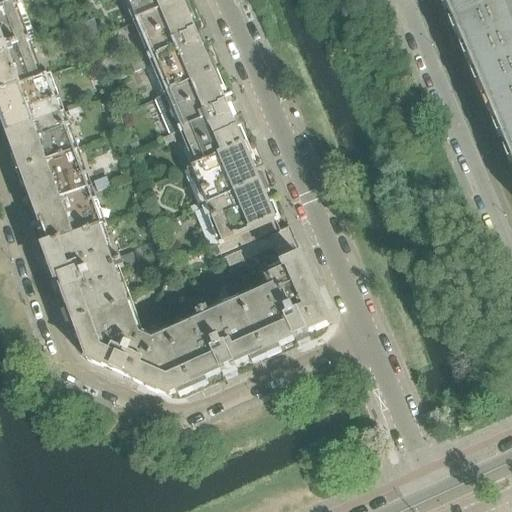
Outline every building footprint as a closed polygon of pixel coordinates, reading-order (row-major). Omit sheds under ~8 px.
[(20,3),(19,0),(0,0),(0,10),(16,4),(20,3)] [(93,0),(95,5),(108,0),(128,0),(138,23),(187,2),(186,0),(93,0)] [(511,7),(509,0),(444,0),(511,160),(511,7)] [(195,34),(190,21),(194,19),(187,2),(138,23),(153,59),(143,64),(132,68),(135,74),(149,68),(152,65),(155,64),(168,95),(218,74),(211,58),(206,60),(201,46),(203,45),(200,39),(197,33),(195,34)] [(24,38),(13,10),(17,8),(16,4),(0,10),(0,95),(40,80),(27,47),(31,45),(28,37),(24,38)] [(47,36),(44,27),(32,31),(35,40),(47,36)] [(96,40),(92,30),(84,33),(88,43),(96,40)] [(86,48),(81,35),(69,40),(75,53),(86,48)] [(143,64),(140,58),(130,62),(132,68),(143,64)] [(226,106),(220,93),(225,91),(218,74),(168,95),(174,109),(162,115),(168,128),(161,131),(164,137),(173,133),(183,129),(198,166),(248,145),(242,130),(237,132),(231,118),(233,117),(228,105),(226,106)] [(62,115),(49,78),(40,81),(40,80),(0,95),(0,112),(0,113),(8,135),(62,115)] [(81,109),(78,104),(67,108),(69,113),(81,109)] [(71,118),(83,113),(81,109),(69,113),(71,118)] [(76,153),(62,115),(8,135),(17,159),(12,160),(18,175),(76,153)] [(175,138),(173,133),(164,137),(166,142),(175,138)] [(136,141),(129,144),(131,150),(139,147),(136,141)] [(270,208),(260,185),(250,163),(255,161),(248,145),(198,166),(191,169),(223,244),(227,242),(231,240),(236,239),(240,237),(245,235),(249,233),(253,231),(258,229),(262,227),(267,225),(271,223),(276,222),(280,220),(274,206),(270,208)] [(90,191),(76,153),(18,175),(23,189),(28,188),(36,210),(90,191)] [(109,184),(107,179),(94,183),(96,188),(109,184)] [(110,189),(109,184),(96,188),(98,193),(110,189)] [(103,228),(90,191),(36,210),(45,234),(40,235),(45,248),(44,248),(45,250),(101,229),(103,228)] [(202,210),(200,205),(191,209),(193,214),(202,210)] [(276,222),(271,223),(275,233),(280,231),(276,222)] [(271,223),(267,225),(271,235),(275,233),(271,223)] [(267,225),(262,227),(267,237),(271,235),(267,225)] [(262,227),(258,229),(262,239),(267,237),(262,227)] [(113,261),(101,229),(45,250),(40,252),(46,266),(53,264),(59,280),(54,281),(55,283),(54,283),(56,289),(134,260),(132,254),(113,261)] [(258,229),(253,231),(258,241),(262,239),(258,229)] [(296,241),(290,229),(281,233),(270,238),(271,240),(274,248),(275,250),(296,241)] [(253,231),(249,233),(253,242),(258,241),(253,231)] [(249,233),(245,235),(249,244),(253,242),(249,233)] [(245,235),(240,237),(244,246),(249,244),(245,235)] [(240,237),(236,239),(240,248),(244,246),(240,237)] [(236,239),(231,240),(235,250),(240,248),(236,239)] [(231,240),(227,242),(231,252),(235,250),(231,240)] [(300,251),(296,241),(275,250),(279,260),(300,251)] [(223,244),(222,244),(226,254),(231,252),(227,242),(223,244)] [(222,244),(218,246),(222,256),(226,254),(222,244)] [(218,246),(213,248),(217,258),(222,256),(218,246)] [(213,260),(217,258),(213,248),(209,250),(213,260)] [(303,259),(300,251),(279,260),(283,267),(302,260),(303,259)] [(129,304),(118,273),(136,267),(134,260),(56,289),(58,294),(59,294),(60,295),(64,294),(70,308),(69,308),(70,310),(65,311),(71,326),(129,304)] [(331,325),(322,305),(322,304),(320,299),(319,299),(312,284),(313,284),(312,282),(302,260),(283,267),(284,271),(271,277),(276,289),(243,304),(267,359),(281,353),(279,348),(295,341),(297,346),(298,345),(298,346),(310,341),(309,340),(310,339),(308,335),(331,325)] [(243,280),(238,270),(230,273),(235,283),(243,280)] [(267,359),(243,304),(211,318),(203,301),(194,305),(201,322),(169,336),(194,392),(208,386),(206,381),(222,374),(224,378),(225,378),(225,379),(237,374),(236,373),(237,373),(235,368),(251,361),(253,366),(267,359)] [(154,343),(145,338),(140,336),(129,304),(71,326),(76,341),(80,339),(81,342),(82,341),(89,360),(89,361),(88,360),(87,362),(103,369),(103,367),(110,370),(110,371),(113,372),(113,373),(124,378),(124,377),(127,379),(127,378),(134,381),(133,382),(148,389),(159,393),(159,394),(171,399),(172,398),(171,398),(171,397),(178,394),(180,398),(194,392),(169,336),(154,343)]
